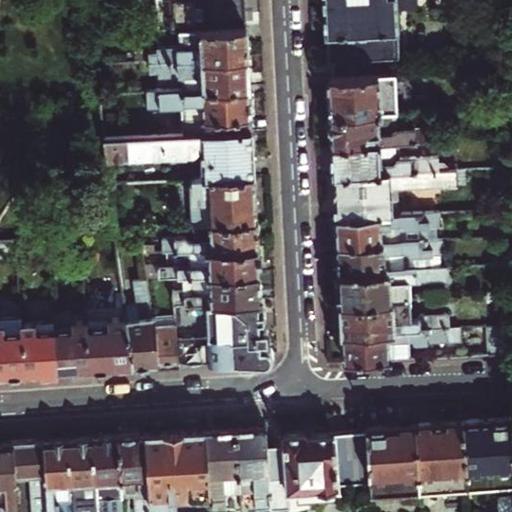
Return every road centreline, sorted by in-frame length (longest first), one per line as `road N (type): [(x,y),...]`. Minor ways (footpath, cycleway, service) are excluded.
road 1 (residential): [(286,0),(304,387)]
road 2 (residential): [(304,387),(0,405)]
road 3 (residential): [(495,379),(304,387)]
